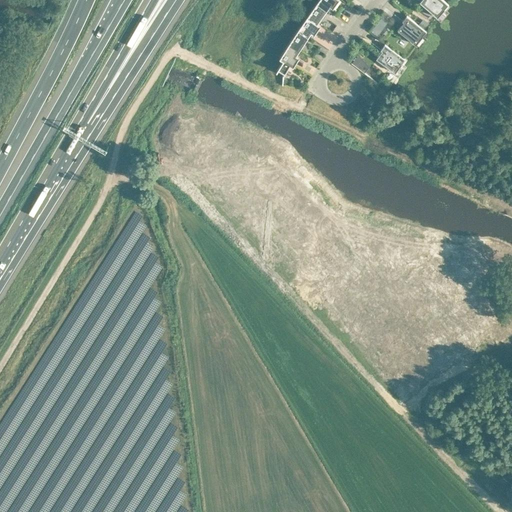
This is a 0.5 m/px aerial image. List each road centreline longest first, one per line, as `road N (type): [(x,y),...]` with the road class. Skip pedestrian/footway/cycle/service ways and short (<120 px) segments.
road 1 (track): [(172,51),(511,208)]
road 2 (unclassified): [(0,364),(103,189),(126,121),(172,51)]
road 3 (motorway): [(123,0),(0,213)]
road 4 (motorway): [(86,0),(0,169)]
road 5 (motorway): [(0,259),(82,119)]
road 6 (motorway): [(82,119),(172,0)]
road 7 (motorway): [(82,119),(152,0)]
